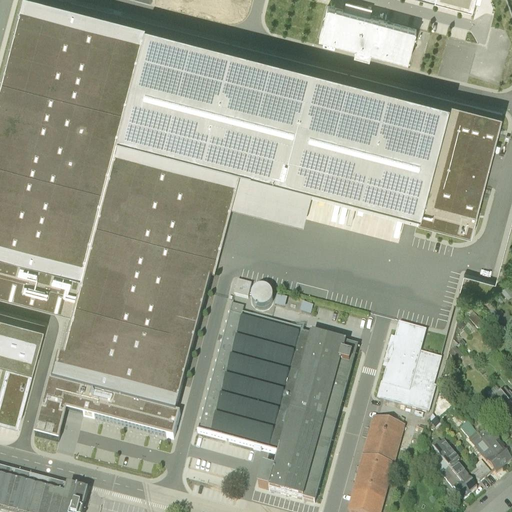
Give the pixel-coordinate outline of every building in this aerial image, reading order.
[(0,252),(81,273),(71,312),(52,383),(52,384),(176,416),(176,415),(241,166),(420,213),(421,213),(450,101),(60,0),(20,0),(0,80),(0,252)] [(327,6),(319,37),(356,47),(354,53),(370,57),(371,51),(408,60),(416,30),(327,6)] [(418,221),(472,235),(477,212),(483,187),(445,177),(456,134),(494,144),(502,115),(450,101),(421,213),(420,213),(418,221)] [(0,294),(71,312),(81,273),(0,252),(0,294)] [(251,286),(237,283),(234,296),(248,300),(251,286)] [(511,294),(511,289),(507,284),(500,290),(508,298),(511,294)] [(256,310),(261,312),(266,311),(270,308),(272,304),(273,300),(271,295),(268,292),(263,290),(258,291),(254,293),(252,297),(251,302),(253,307),(256,310)] [(483,304),(491,313),(495,309),(488,300),(483,304)] [(310,315),(312,306),(302,304),(299,312),(310,315)] [(311,335),(242,317),(244,309),(232,306),(198,433),(279,455),(311,337),(311,335)] [(502,313),(494,320),(505,332),(511,325),(511,321),(506,315),(505,316),(502,313)] [(0,314),(0,360),(8,363),(33,369),(45,326),(0,314)] [(466,328),(462,323),(457,328),(461,333),(466,328)] [(435,389),(433,388),(441,360),(419,354),(425,333),(399,326),(395,341),(391,341),(383,370),(387,371),(383,386),(382,386),(378,400),(429,414),(435,389)] [(357,349),(311,337),(279,455),(275,472),(264,469),(259,488),(269,491),(269,492),(315,504),(324,468),(329,470),(339,432),(335,431),(340,412),(345,414),(361,355),(356,354),(357,349)] [(463,358),(456,350),(449,356),(456,364),(463,358)] [(33,369),(8,363),(0,392),(0,419),(18,424),(33,369)] [(49,382),(34,437),(59,444),(67,413),(174,441),(180,416),(176,415),(176,416),(52,384),(52,383),(49,382)] [(511,423),(511,409),(501,396),(495,389),(488,395),(511,423)] [(455,409),(439,390),(432,416),(440,426),(455,409)] [(511,399),(505,392),(501,396),(511,409),(511,399)] [(430,423),(436,431),(441,427),(440,426),(432,416),(430,423)] [(374,420),(348,511),(381,511),(404,428),(374,420)] [(461,431),(470,441),(477,435),(468,425),(461,431)] [(486,428),(477,435),(504,468),(511,462),(498,447),(500,445),(486,428)] [(504,468),(477,435),(470,441),(497,474),(504,468)] [(433,452),(443,464),(470,496),(477,490),(467,479),(464,476),(465,475),(457,465),(459,463),(443,444),(433,452)] [(434,467),(428,459),(423,464),(429,471),(434,467)] [(475,468),(477,471),(485,480),(491,475),(481,463),(475,468)] [(463,502),(470,496),(443,464),(436,469),(463,502)] [(0,511),(83,511),(88,495),(0,471),(0,511)] [(479,485),(485,480),(477,471),(471,476),(479,485)]
